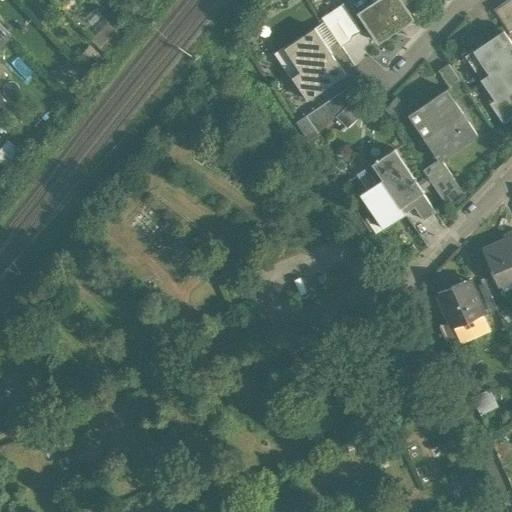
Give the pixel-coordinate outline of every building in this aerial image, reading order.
[(379,0),(359,14),(378,43),(413,19),(404,5),(400,0),(379,0)] [(511,29),(511,15),(504,4),(494,10),(508,32),(511,29)] [(350,40),(338,22),(328,29),(340,47),(350,40)] [(121,33),(116,29),(109,38),(113,42),(121,33)] [(344,75),(314,29),(285,48),(300,71),(292,77),(307,100),(344,75)] [(511,44),(503,31),(474,50),(489,74),(481,79),(496,102),(511,91),(511,44)] [(448,65),(439,71),(453,93),(463,86),(448,65)] [(349,88),(329,101),(338,114),(355,98),(349,88)] [(446,90),(417,110),(433,133),(424,138),(439,161),(477,136),(446,90)] [(329,101),(306,116),(318,134),(338,114),(329,101)] [(0,111),(0,134),(11,125),(0,111)] [(424,193),(394,149),(356,175),(368,195),(363,199),(384,229),(406,214),(401,208),(411,201),(423,193),(424,193)] [(428,175),(448,204),(462,194),(443,165),(428,175)] [(436,212),(423,193),(411,201),(424,220),(436,212)] [(511,236),(483,249),(497,282),(511,276),(511,278),(511,236)] [(287,281),(331,283),(332,253),(288,252),(287,281)] [(469,279),(437,293),(451,323),(453,327),(484,314),(469,279)] [(484,314),(453,327),(460,344),(491,331),(484,314)] [(451,323),(439,328),(449,349),(460,344),(453,327),(451,323)] [(490,387),(472,393),(481,414),(498,407),(490,387)]
